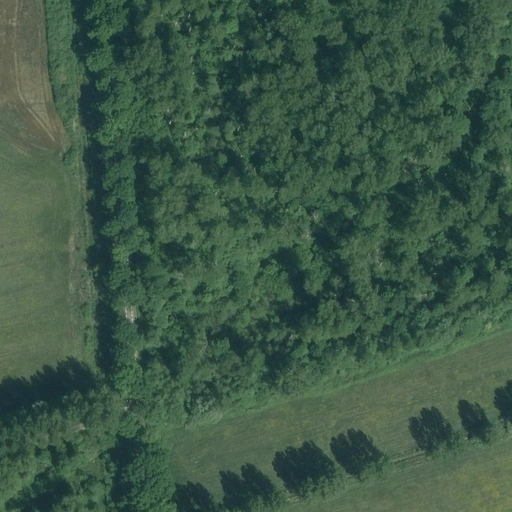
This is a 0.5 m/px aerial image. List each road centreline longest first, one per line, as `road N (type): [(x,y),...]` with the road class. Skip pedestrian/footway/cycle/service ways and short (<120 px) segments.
road 1 (tertiary): [(136,409),(104,0)]
road 2 (unclassified): [(136,409),(0,450)]
